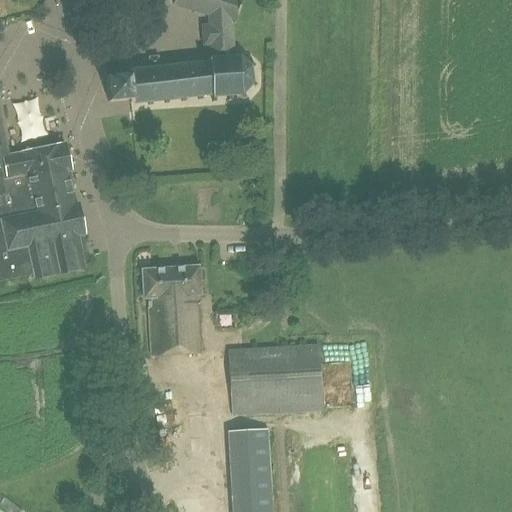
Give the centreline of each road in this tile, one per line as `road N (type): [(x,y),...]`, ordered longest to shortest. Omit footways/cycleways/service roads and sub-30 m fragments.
road 1 (unclassified): [(111,234),(397,228),(511,213)]
road 2 (unclassified): [(111,234),(49,0)]
road 3 (unknown): [(397,228),(401,82),(427,0)]
road 4 (unclassified): [(131,448),(111,234)]
